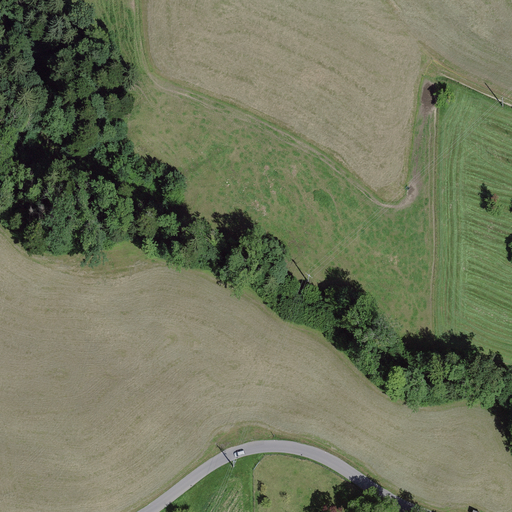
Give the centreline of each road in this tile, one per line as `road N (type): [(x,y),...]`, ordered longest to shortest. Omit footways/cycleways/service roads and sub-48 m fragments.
road 1 (track): [(136,0),(135,29),(153,78),(290,131),(377,205),(394,210),(416,193),(434,80),(448,78),(511,105)]
road 2 (unclassified): [(421,511),(304,450),(265,446),(195,476),(151,511)]
